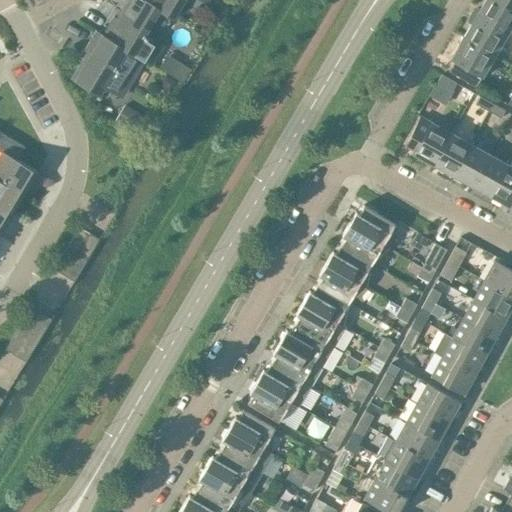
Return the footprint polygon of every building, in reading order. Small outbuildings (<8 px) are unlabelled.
[(109,23),(103,34),(102,34),(144,60),(151,64),(163,45),(145,34),(160,9),(146,0),(127,0),(113,25),(109,23)] [(146,0),(160,9),(173,17),(183,0),(202,0),(207,2),(208,0),(146,0)] [(471,14),(506,34),(511,24),(511,10),(494,0),(484,0),(478,12),(473,10),(471,12),(471,14)] [(511,0),(494,0),(511,10),(511,0)] [(463,37),(494,55),(506,34),(471,14),(470,15),(468,18),(473,20),(463,37)] [(72,77),(99,93),(99,94),(104,85),(113,90),(114,91),(116,91),(119,92),(121,91),(123,91),(125,90),(127,88),(128,87),(144,60),(102,34),(103,34),(96,30),(89,42),(92,44),(72,77)] [(448,71),(475,87),(494,55),(463,37),(451,58),(455,61),(448,71)] [(437,82),(452,91),(456,83),(441,75),(437,82)] [(475,104),(488,111),(492,103),(480,96),(475,104)] [(488,111),(501,118),(505,110),(492,103),(488,111)] [(414,154),(434,164),(451,133),(421,116),(406,144),(416,150),(414,154)] [(0,153),(0,176),(25,192),(38,170),(18,158),(25,145),(0,130),(0,149),(2,151),(0,153)] [(434,164),(452,175),(470,143),(451,133),(434,164)] [(452,175),(471,185),(489,154),(470,143),(452,175)] [(471,185),(490,196),(508,164),(489,154),(471,185)] [(490,196),(509,206),(511,201),(511,166),(508,164),(490,196)] [(0,204),(13,212),(25,192),(0,176),(0,204)] [(0,232),(0,233),(13,212),(0,204),(0,232)] [(356,211),(349,223),(389,247),(389,246),(392,233),(390,232),(395,223),(363,205),(358,213),(356,211)] [(344,237),(340,244),(372,263),(376,255),(378,257),(389,248),(389,247),(349,223),(342,235),(344,237)] [(66,247),(77,253),(89,232),(79,226),(66,247)] [(77,253),(87,260),(100,238),(89,232),(77,253)] [(422,267),(433,273),(446,249),(435,243),(422,267)] [(332,251),(326,262),(366,286),(369,272),(367,271),(372,263),(340,244),(335,252),(332,251)] [(444,266),(455,273),(466,252),(455,246),(444,266)] [(54,268),(64,275),(77,253),(66,247),(54,268)] [(64,275),(74,281),(87,260),(77,253),(64,275)] [(484,280),(511,295),(511,269),(495,260),(484,280)] [(321,276),(317,284),(348,302),(353,295),(355,296),(366,287),(366,286),(326,262),(319,274),(321,276)] [(439,275),(450,281),(455,273),(444,266),(439,275)] [(417,276),(428,282),(433,273),(422,267),(417,276)] [(473,299),(505,317),(511,303),(511,295),(484,280),(473,299)] [(302,302),(343,325),(346,312),(344,310),(348,302),(317,284),(312,291),(309,290),(302,302)] [(426,298),(435,303),(441,293),(432,288),(426,298)] [(400,307),(411,313),(416,304),(405,297),(400,307)] [(420,308),(430,313),(435,303),(426,298),(420,308)] [(463,318),(494,335),(505,317),(473,299),(463,318)] [(294,323),(334,347),(346,327),(343,325),(302,302),(295,313),(298,315),(294,323)] [(18,327),(28,334),(41,312),(31,306),(18,327)] [(395,316),(406,322),(411,313),(400,307),(395,316)] [(28,334),(39,340),(51,319),(41,312),(28,334)] [(453,337),(484,354),(494,335),(463,318),(456,330),(450,327),(446,334),(453,337)] [(286,329),(279,341),(322,366),(334,347),(294,323),(289,331),(286,329)] [(405,336),(414,341),(420,331),(411,326),(405,336)] [(5,349),(16,355),(28,334),(18,327),(5,349)] [(16,355),(26,361),(39,340),(28,334),(16,355)] [(400,346),(409,351),(414,341),(405,336),(400,346)] [(378,346),(389,352),(394,343),(383,337),(378,346)] [(442,356),(474,373),(484,354),(453,337),(442,356)] [(270,362),(302,381),(311,386),(322,366),(279,341),(272,353),(275,354),(270,362)] [(373,356),(384,362),(389,352),(378,346),(373,356)] [(431,376),(463,393),(474,373),(442,356),(431,376)] [(263,368),(256,380),(296,404),(297,404),(300,390),(298,389),(302,381),(270,362),(266,370),(263,368)] [(380,383),(389,388),(394,377),(385,372),(380,383)] [(356,386),(367,392),(372,383),(361,377),(356,386)] [(247,402),(279,421),(283,413),(286,414),(296,405),(296,404),(256,380),(249,392),(252,394),(247,402)] [(374,393),(383,398),(389,388),(380,383),(374,393)] [(416,403),(448,420),(459,400),(427,383),(416,403)] [(351,396),(362,402),(367,392),(356,386),(351,396)] [(406,422),(438,439),(448,420),(416,403),(406,422)] [(235,415),(228,427),(269,451),(272,437),(270,436),(275,428),(243,409),(238,417),(235,415)] [(359,421),(368,426),(374,415),(364,410),(359,421)] [(334,426),(345,433),(351,423),(339,417),(334,426)] [(353,431),(362,436),(368,426),(359,421),(353,431)] [(396,441),(427,458),(438,439),(406,422),(396,441)] [(324,445),(335,451),(345,433),(334,426),(324,445)] [(224,441),(219,448),(251,467),(256,460),(258,461),(268,452),(269,451),(228,427),(221,439),(224,441)] [(385,460),(417,477),(427,458),(396,441),(385,460)] [(205,467),(245,490),(246,490),(249,476),(247,475),(251,467),(219,448),(215,456),(212,455),(205,467)] [(338,458),(347,463),(353,453),(344,448),(338,458)] [(375,479),(406,496),(417,477),(385,460),(376,455),(366,474),(375,479)] [(332,469),(341,474),(347,463),(338,458),(332,469)] [(308,474),(319,481),(324,471),(313,465),(308,474)] [(196,488),(237,511),(240,506),(252,494),(245,490),(205,467),(198,479),(201,480),(196,488)] [(506,502),(511,505),(511,469),(502,487),(511,492),(506,502)] [(303,484),(314,490),(319,481),(308,474),(303,484)] [(364,499),(388,511),(397,511),(406,496),(375,479),(364,499)] [(182,506),(192,511),(236,511),(237,511),(196,488),(192,496),(189,494),(182,506)] [(310,510),(312,511),(321,511),(326,504),(316,498),(310,510)] [(356,511),(379,511),(362,502),(356,511)] [(488,511),(511,511),(511,505),(506,502),(500,511),(492,507),(488,511)]
